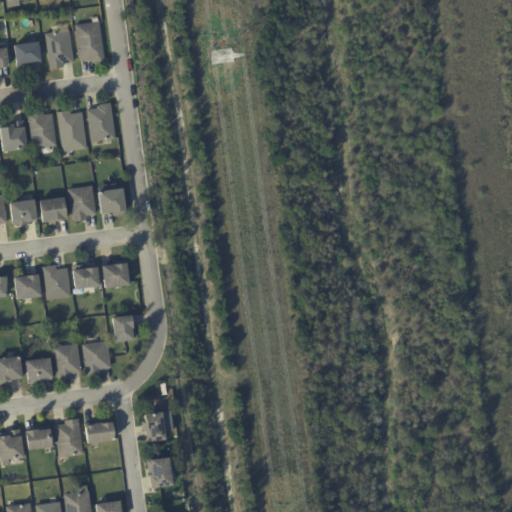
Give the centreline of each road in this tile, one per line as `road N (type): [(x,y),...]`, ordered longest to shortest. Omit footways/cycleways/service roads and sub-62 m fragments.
road 1 (residential): [(0,409),(120,390),(143,374),(157,341),(112,0)]
road 2 (residential): [(0,252),(144,233)]
road 3 (residential): [(0,97),(123,81)]
road 4 (residential): [(137,511),(120,390)]
